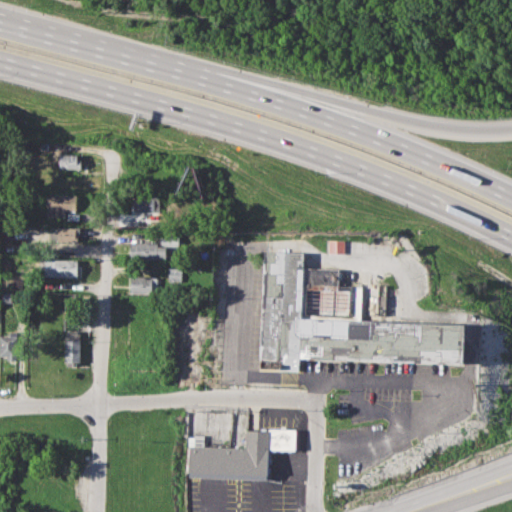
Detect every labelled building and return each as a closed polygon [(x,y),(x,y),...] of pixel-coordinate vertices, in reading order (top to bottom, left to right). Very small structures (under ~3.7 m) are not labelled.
[(58,153),(77,153),(77,160),(82,160),(81,168),(58,168),(58,153)] [(44,193),(76,195),(76,211),(44,209),(44,193)] [(48,226),(78,227),(77,243),(47,242),(48,226)] [(129,242),(158,243),(158,246),(161,246),(161,236),(179,237),(179,246),(167,246),(166,259),(129,259),(129,242)] [(330,239),(346,239),(346,253),(330,253),(330,239)] [(260,368),(300,369),(301,358),(464,363),(465,323),(362,320),(363,287),(339,286),(340,269),(305,268),(305,252),(263,251),(260,368)] [(47,259),(81,260),(80,277),(47,276),(47,259)] [(168,268),(183,268),(182,282),(168,281),(168,268)] [(129,276),(162,276),(162,294),(129,293),(129,276)] [(0,354),(0,333),(18,334),(17,361),(7,360),(7,355),(0,354)] [(67,335),(78,335),(78,340),(82,340),(82,362),(63,362),(63,339),(67,339),(67,335)] [(189,445),(246,447),(247,430),(270,430),(268,478),(188,476),(189,445)]
